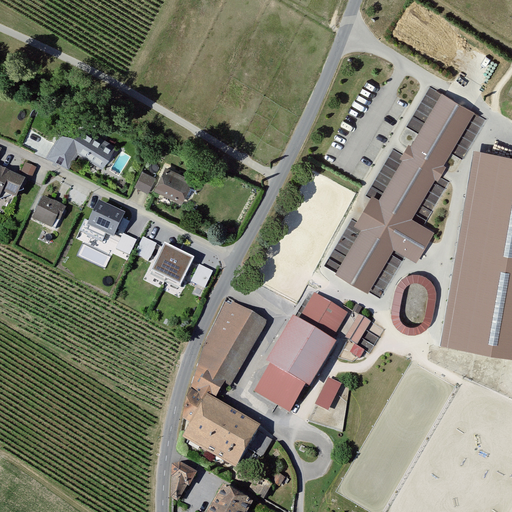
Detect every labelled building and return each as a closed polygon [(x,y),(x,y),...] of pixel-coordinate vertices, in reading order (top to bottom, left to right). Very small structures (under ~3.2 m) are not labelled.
[(475,111),(442,93),(379,199),(372,195),(355,225),(362,229),(336,273),(369,293),(394,248),(416,262),(434,230),(413,218),(475,111)] [(64,132),(47,124),(39,140),(56,148),(64,132)] [(114,145),(85,127),(72,149),(101,167),(114,145)] [(511,153),(474,147),(440,343),(511,355),(511,153)] [(194,179),(165,165),(154,189),(183,203),(194,179)] [(24,179),(0,167),(0,196),(3,191),(15,197),(24,179)] [(155,177),(142,170),(134,186),(147,193),(155,177)] [(65,208),(43,197),(32,219),(51,229),(56,219),(59,221),(65,208)] [(118,214),(95,204),(84,227),(107,238),(118,214)] [(131,254),(138,239),(124,233),(117,248),(131,254)] [(183,248),(157,235),(145,260),(171,273),(183,248)] [(207,288),(214,269),(199,264),(193,282),(207,288)] [(350,312),(316,293),(299,321),(294,317),(267,363),(271,365),(255,392),(290,412),(305,386),(310,389),(338,342),(333,340),(350,312)] [(206,338),(190,389),(207,394),(253,312),(233,302),(231,304),(225,301),(206,338)] [(366,331),(373,321),(360,313),(346,336),(358,344),(358,343),(370,350),(378,338),(366,331)] [(357,343),(351,349),(360,358),(366,351),(357,343)] [(317,404),(330,410),(343,382),(329,376),(317,404)] [(183,419),(190,423),(205,397),(190,389),(183,419)] [(261,425),(207,394),(205,397),(190,423),(182,437),(236,468),(261,425)] [(180,463),(172,465),(171,498),(177,501),(187,485),(189,486),(196,473),(180,463)] [(246,511),(253,501),(223,484),(206,511),(246,511)]
